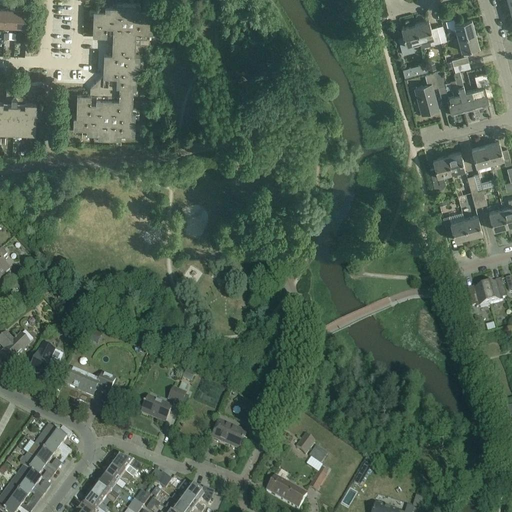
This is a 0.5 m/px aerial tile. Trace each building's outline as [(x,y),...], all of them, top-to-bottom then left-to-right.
[(94,11),(93,36),(105,37),(105,39),(110,44),(112,44),(112,54),(104,54),(103,77),(91,88),(91,95),(77,95),(77,117),(74,117),(73,129),(82,129),(82,134),(98,135),(98,139),(121,140),(121,135),(135,136),(136,112),(133,112),(134,90),(137,90),(137,67),(140,67),(140,55),(136,55),(136,45),(150,45),(150,34),(153,34),(153,10),(140,10),(140,4),(117,3),(117,7),(105,7),(105,11),(94,11)] [(15,27),(16,9),(5,9),(4,26),(15,27)] [(27,10),(16,9),(15,27),(26,27),(27,10)] [(472,20),(455,25),(459,38),(476,33),(472,20)] [(431,29),(429,21),(416,25),(421,42),(429,40),(431,46),(441,43),(437,28),(431,29)] [(421,42),(416,25),(402,28),(404,37),(399,39),(403,54),(415,51),(413,44),(421,42)] [(447,42),(443,28),(443,26),(437,28),(441,43),(447,42)] [(480,47),(476,34),(476,33),(459,38),(462,52),(480,47)] [(454,67),(469,62),(467,56),(452,61),(454,67)] [(471,68),(469,62),(454,67),(455,73),(471,68)] [(429,73),(427,65),(419,67),(421,75),(429,73)] [(411,69),(404,72),(406,79),(413,77),(411,69)] [(447,95),(441,70),(435,72),(435,74),(438,88),(441,97),(447,95)] [(433,89),(438,88),(435,74),(426,76),(428,85),(415,89),(422,115),(439,111),(433,89)] [(487,96),(491,95),(493,95),(487,74),(476,77),(479,89),(472,91),(477,109),(490,105),(487,96)] [(23,100),(24,86),(7,86),(6,99),(8,101),(12,101),(12,103),(0,102),(0,133),(36,135),(37,104),(18,103),(18,101),(21,102),(23,100)] [(477,109),(472,91),(466,92),(464,86),(458,88),(465,112),(477,109)] [(465,112),(458,88),(453,89),(454,96),(448,98),(452,115),(465,112)] [(502,151),(499,142),(486,146),(491,164),(504,160),(506,166),(511,165),(507,150),(502,151)] [(491,164),(486,146),(472,150),(477,167),(491,164)] [(461,153),(447,157),(452,174),(465,170),(461,153)] [(452,174),(447,157),(433,160),(436,169),(430,170),(436,191),(443,189),(446,185),(444,176),(452,174)] [(479,175),(473,176),(478,192),(483,190),(479,175)] [(478,192),(473,176),(468,178),(472,193),(478,192)] [(487,205),(483,190),(478,192),(482,206),(487,205)] [(482,206),(478,192),(472,193),(476,208),(482,206)] [(511,208),(503,210),(508,227),(511,225),(511,200),(509,201),(511,208)] [(508,227),(503,210),(490,214),(494,230),(508,227)] [(469,237),(464,220),(450,224),(448,216),(443,217),(447,233),(453,231),(455,241),(469,237)] [(478,216),(464,220),(469,237),(483,233),(478,216)] [(1,249),(0,249),(0,279),(9,271),(0,261),(7,255),(1,249)] [(505,298),(501,280),(494,282),(494,284),(484,286),(489,304),(502,300),(502,299),(505,298)] [(489,304),(484,286),(474,289),(474,287),(467,289),(472,307),(475,306),(476,308),(489,304)] [(6,302),(0,307),(0,315),(10,306),(6,302)] [(24,331),(13,342),(6,334),(0,339),(0,344),(5,350),(0,354),(9,363),(33,340),(24,331)] [(56,371),(55,370),(63,355),(42,345),(28,371),(36,375),(36,374),(40,376),(40,377),(49,382),(54,372),(55,372),(56,371)] [(115,379),(102,373),(98,382),(71,370),(65,384),(93,396),(95,390),(108,396),(115,379)] [(185,394),(173,389),(168,400),(181,405),(185,394)] [(165,423),(171,408),(148,398),(141,413),(165,423)] [(219,421),(211,438),(239,450),(246,433),(219,421)] [(49,425),(41,435),(59,448),(62,445),(66,438),(68,440),(72,435),(62,428),(59,432),(49,425)] [(62,450),(41,435),(34,445),(52,458),(57,451),(66,458),(69,455),(62,450)] [(296,448),(299,449),(306,455),(315,442),(306,435),(296,448)] [(34,445),(27,454),(45,467),(47,464),(52,458),(34,445)] [(65,447),(62,450),(69,455),(71,452),(65,447)] [(316,447),(312,453),(309,457),(320,465),(327,455),(316,447)] [(22,458),(19,461),(20,462),(21,463),(20,464),(23,467),(23,466),(38,477),(42,471),(45,467),(27,454),(24,458),(23,458),(22,458)] [(117,455),(108,467),(129,482),(132,478),(125,473),(129,468),(136,473),(142,465),(117,455)] [(23,467),(16,476),(34,489),(36,486),(41,479),(38,477),(23,466),(23,467)] [(51,466),(48,470),(55,474),(57,471),(51,466)] [(108,467),(107,466),(102,472),(103,474),(102,476),(115,486),(119,481),(126,486),(129,482),(108,467)] [(155,482),(161,474),(155,470),(148,481),(153,485),(155,482)] [(325,476),(318,472),(309,487),(316,491),(325,476)] [(160,485),(167,476),(162,473),(161,474),(155,482),(160,485)] [(0,483),(6,487),(11,479),(5,476),(0,483)] [(31,492),(41,499),(44,496),(37,491),(34,489),(16,476),(9,486),(27,499),(31,492)] [(115,486),(102,476),(95,485),(116,501),(119,497),(111,491),(115,486)] [(172,480),(167,476),(160,485),(165,489),(172,480)] [(298,509),(306,495),(274,477),(266,491),(298,509)] [(205,494),(204,496),(184,482),(177,491),(183,495),(197,505),(201,500),(207,505),(211,499),(205,494)] [(146,484),(142,490),(147,494),(151,488),(146,484)] [(116,501),(95,485),(88,495),(102,504),(105,499),(113,505),(116,501)] [(31,511),(22,505),(27,499),(9,486),(2,495),(20,508),(23,511),(24,511),(31,511)] [(40,488),(37,491),(44,496),(46,493),(40,488)] [(156,497),(160,491),(156,488),(151,494),(156,497)] [(2,495),(0,497),(0,509),(3,511),(16,511),(17,511),(20,508),(2,495)] [(102,504),(88,495),(81,504),(91,511),(101,511),(98,510),(102,504)] [(143,506),(149,497),(146,495),(139,504),(143,506)] [(201,511),(204,510),(197,505),(183,495),(179,499),(174,495),(171,499),(176,503),(188,511),(191,511),(194,508),(199,511),(201,511)] [(153,499),(146,508),(151,511),(157,502),(153,499)] [(324,511),(328,502),(322,499),(318,508),(324,511)] [(188,511),(176,503),(173,508),(168,504),(165,508),(169,511),(188,511)] [(412,511),(413,508),(407,506),(404,511),(397,511),(385,508),(386,506),(378,503),(377,505),(375,505),(372,511),(412,511)]
